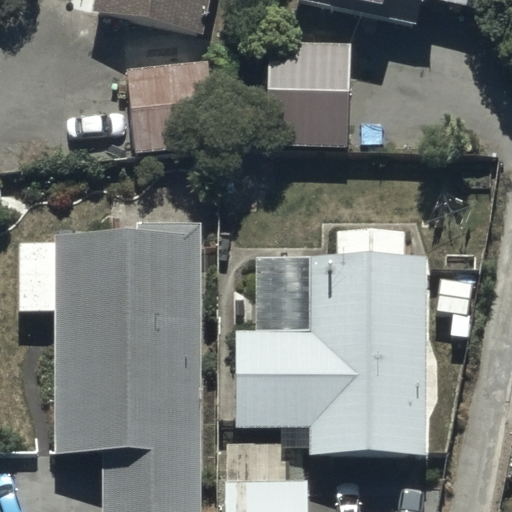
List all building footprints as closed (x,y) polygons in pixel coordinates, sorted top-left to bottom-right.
[(206,0),(95,0),(93,17),(201,35),(206,0)] [(319,0),(419,23),(423,0),(456,0),(482,6),(483,0),(319,0)] [(353,42),(271,40),(269,142),(350,145),(353,42)] [(209,62),(131,68),(138,151),(216,144),(209,62)] [(57,240),(21,240),(21,309),(53,309),(53,450),(103,450),(103,511),(203,511),(204,224),(57,224),(57,240)] [(407,227),(342,226),(342,251),(259,251),(259,327),(239,327),(239,424),(284,424),(284,443),(226,443),(226,511),(310,511),(310,477),(291,477),(291,446),(311,446),(311,451),(429,451),(429,252),(407,252),(407,227)]
